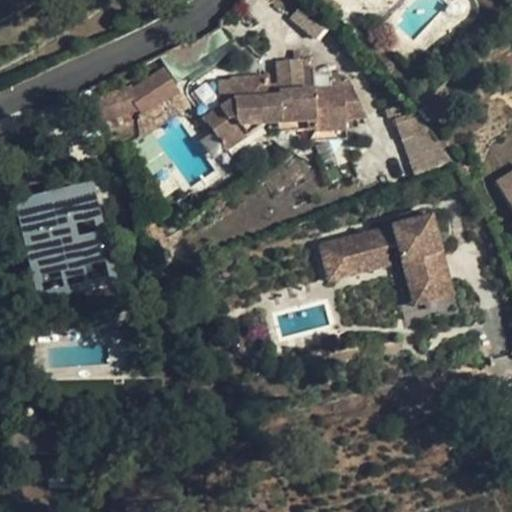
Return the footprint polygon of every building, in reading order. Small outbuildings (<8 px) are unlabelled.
[(331,22),(306,1),(290,19),(315,41),(331,22)] [(304,60),(277,62),(277,69),(304,67),(304,60)] [(347,129),(346,119),(366,118),(353,89),(352,86),(347,81),(343,79),(320,66),(304,67),(306,92),(280,93),(280,96),(269,97),(268,85),(267,78),(232,79),(234,99),(219,109),(205,119),(213,132),(225,150),(264,124),(277,123),(317,121),(318,131),(347,129)] [(304,67),(277,69),(279,83),(280,93),(306,92),(304,67)] [(178,91),(162,69),(132,88),(140,113),(141,115),(178,91)] [(232,79),(217,80),(219,109),(234,99),(232,79)] [(279,83),(268,85),(269,97),(280,96),(280,93),(279,83)] [(140,113),(132,88),(93,98),(101,124),(140,113)] [(188,105),(178,91),(141,115),(137,118),(138,138),(188,105)] [(394,119),(413,176),(448,158),(427,130),(413,110),(394,119)] [(318,131),(317,121),(277,123),(278,134),(316,131),(318,131)] [(318,131),(316,131),(309,143),(347,140),(347,129),(318,131)] [(225,150),(213,132),(200,141),(213,159),(225,150)] [(511,174),(498,183),(511,206),(511,174)] [(87,187),(19,201),(33,270),(44,268),(55,265),(57,273),(79,268),(77,261),(99,256),(95,234),(73,239),(68,219),(93,214),(87,187)] [(401,225),(425,219),(423,210),(399,217),(401,225)] [(401,225),(338,241),(348,277),(391,265),(386,248),(405,243),(410,259),(402,261),(411,294),(450,284),(432,217),(425,219),(401,225)] [(155,270),(174,263),(162,229),(142,236),(155,270)] [(348,277),(338,241),(320,246),(329,281),(348,277)] [(414,306),(454,297),(450,284),(411,294),(414,306)]
